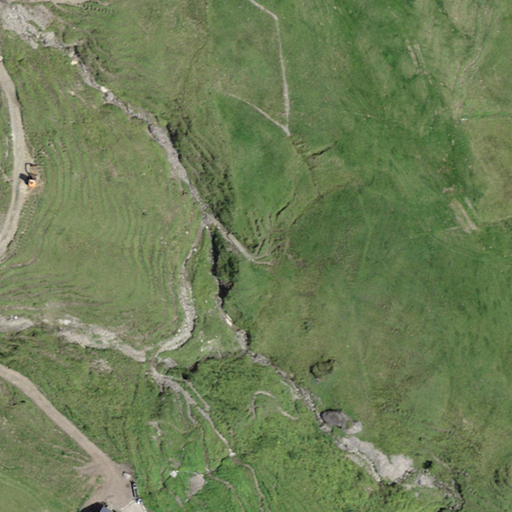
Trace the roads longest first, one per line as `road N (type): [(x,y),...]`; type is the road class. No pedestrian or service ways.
road 1 (track): [(91,511),(103,494),(104,462),(0,369)]
road 2 (track): [(0,249),(19,169),(0,78)]
